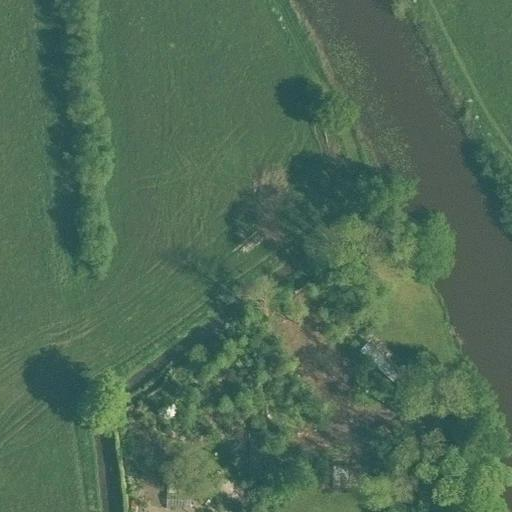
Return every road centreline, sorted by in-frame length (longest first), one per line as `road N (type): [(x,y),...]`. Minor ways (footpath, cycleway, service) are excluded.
road 1 (track): [(364,179),(73,394),(77,511)]
road 2 (track): [(272,0),(364,179)]
